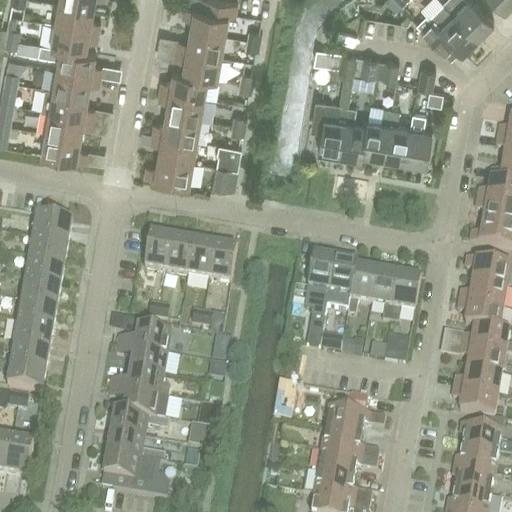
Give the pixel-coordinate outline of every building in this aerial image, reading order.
[(25,8),(26,0),(13,0),(12,6),(25,8)] [(100,0),(105,1),(104,0),(58,0),(58,4),(93,10),(95,0),(100,0)] [(236,17),(238,5),(209,0),(195,0),(193,9),(184,8),(182,18),(192,20),(190,31),(225,37),(229,15),(236,17)] [(470,0),(467,0),(467,1),(465,0),(447,0),(443,4),(478,39),(494,23),(470,0)] [(511,4),(511,0),(493,0),(505,12),(511,4)] [(91,22),(93,10),(58,4),(54,25),(99,33),(101,23),(91,22)] [(478,39),(443,4),(428,19),(425,16),(416,25),(446,55),(454,47),(462,55),(478,39)] [(97,43),(99,33),(54,25),(50,47),(60,49),(60,48),(86,53),(86,52),(88,42),(97,43)] [(20,32),(8,29),(6,40),(19,42),(20,32)] [(177,51),(221,59),(225,37),(190,31),(188,42),(178,41),(177,51)] [(250,32),(248,41),(261,44),(262,34),(250,32)] [(17,52),(19,42),(6,40),(4,50),(17,52)] [(259,53),(261,44),(248,41),(247,51),(259,53)] [(95,54),(86,52),(86,53),(60,48),(60,49),(50,47),(40,46),(38,56),(58,60),(57,70),(101,78),(103,67),(93,66),(95,54)] [(208,79),(217,80),(221,59),(177,51),(175,61),(184,62),(182,73),(182,74),(208,78),(208,79)] [(338,75),(353,78),(356,58),(335,54),(333,66),(340,67),(338,75)] [(375,79),(378,61),(363,59),(360,76),(375,79)] [(399,65),(378,61),(375,79),(396,82),(399,65)] [(421,69),(417,89),(432,92),(432,91),(435,72),(421,69)] [(99,87),(101,78),(57,70),(53,91),(88,97),(89,86),(99,87)] [(160,92),(204,100),(208,79),(208,78),(182,74),(182,73),(173,71),(171,83),(161,82),(160,92)] [(6,72),(5,82),(18,85),(20,74),(6,72)] [(242,75),(241,84),(253,86),(255,77),(242,75)] [(16,95),(18,85),(5,82),(3,93),(16,95)] [(252,96),(253,86),(241,84),(239,93),(252,96)] [(359,85),(353,104),(369,110),(375,91),(359,85)] [(86,108),(88,97),(53,91),(49,112),(94,120),(95,110),(86,108)] [(166,115),(200,121),(204,100),(160,92),(158,102),(168,103),(166,115)] [(340,157),(348,108),(317,102),(311,133),(321,135),(318,153),(340,157)] [(367,126),(366,125),(354,123),(356,109),(348,108),(340,157),(361,160),(362,156),(367,126)] [(383,159),(392,110),(384,109),(381,123),(367,121),(366,125),(367,126),(362,156),(383,159)] [(404,163),(410,128),(397,126),(400,112),(392,110),(383,159),(404,163)] [(92,130),(94,120),(49,112),(45,134),(80,140),(82,128),(92,130)] [(0,114),(0,125),(10,127),(12,117),(0,114)] [(413,114),(410,128),(404,163),(426,167),(432,132),(418,130),(421,116),(413,114)] [(152,134),(197,142),(200,121),(166,115),(164,126),(154,124),(152,134)] [(235,117),(233,127),(246,129),(247,120),(235,117)] [(499,129),(498,139),(511,141),(511,118),(509,130),(499,129)] [(0,136),(8,138),(10,127),(0,125),(0,136)] [(244,138),(246,129),(233,127),(232,136),(244,138)] [(78,151),(80,140),(45,134),(41,156),(86,163),(88,153),(78,151)] [(158,157),(193,163),(197,142),(152,134),(150,144),(160,146),(158,157)] [(511,163),(511,141),(498,139),(496,149),(505,150),(503,162),(511,163)] [(145,177),(189,185),(193,163),(158,157),(156,169),(146,167),(145,177)] [(227,160),(226,169),(238,171),(240,162),(227,160)] [(511,163),(503,162),(502,173),(492,171),(490,181),(511,185),(511,163)] [(235,193),(237,181),(238,171),(226,169),(218,168),(214,190),(235,193)] [(511,207),(511,185),(490,181),(488,193),(479,191),(477,201),(511,207)] [(511,228),(511,207),(477,201),(475,211),(485,213),(483,224),(511,228)] [(37,216),(33,238),(68,244),(72,222),(37,216)] [(511,251),(511,228),(483,224),(481,235),(471,233),(470,244),(511,251)] [(166,273),(172,238),(150,234),(144,269),(166,273)] [(65,265),(68,244),(33,238),(30,259),(65,265)] [(188,277),(194,242),(172,238),(166,273),(188,277)] [(209,281),(215,246),(194,242),(188,277),(209,281)] [(237,249),(215,246),(209,281),(231,284),(237,249)] [(327,307),(336,258),(314,255),(308,289),(321,291),(319,306),(314,305),(306,347),(320,349),(327,307)] [(356,267),(357,267),(358,262),(336,258),(327,307),(348,311),(350,297),(351,297),(356,267)] [(61,286),(65,265),(30,259),(26,280),(61,286)] [(474,272),(472,283),(507,289),(511,267),(467,260),(465,270),(474,272)] [(378,271),(357,267),(356,267),(351,297),(350,297),(348,311),(348,316),(356,317),(358,303),(371,305),(378,271)] [(390,323),(399,274),(378,271),(371,305),(384,307),(382,322),(390,323)] [(421,278),(399,274),(390,323),(398,325),(401,310),(414,313),(421,278)] [(57,307),(61,286),(26,280),(22,301),(57,307)] [(504,310),(507,289),(472,283),(470,294),(461,293),(459,303),(504,310)] [(53,329),(57,307),(22,301),(18,323),(53,329)] [(500,332),(500,331),(504,310),(459,303),(458,313),(467,314),(465,326),(474,328),(474,327),(500,332)] [(158,318),(161,306),(151,304),(148,317),(158,318)] [(170,307),(161,306),(158,318),(168,320),(170,307)] [(201,326),(203,313),(194,311),(191,324),(201,326)] [(212,315),(203,313),(201,326),(210,327),(212,315)] [(119,337),(117,346),(167,355),(171,333),(148,329),(149,324),(133,321),(132,327),(138,328),(135,340),(119,337)] [(50,350),(53,329),(18,323),(15,344),(50,350)] [(509,333),(500,331),(500,332),(474,327),(474,328),(472,338),(463,337),(461,347),(506,354),(509,333)] [(46,371),(50,350),(15,344),(11,365),(46,371)] [(163,376),(167,355),(117,346),(116,355),(132,358),(130,370),(163,376)] [(502,376),(506,354),(461,347),(459,357),(469,359),(467,370),(502,376)] [(42,393),(46,371),(11,365),(7,387),(42,393)] [(160,397),(163,376),(130,370),(128,383),(112,380),(110,389),(160,397)] [(498,397),(502,376),(467,370),(465,381),(456,379),(454,389),(498,397)] [(156,419),(160,397),(110,389),(108,398),(125,401),(123,412),(123,413),(156,419)] [(494,419),(498,397),(454,389),(452,399),(461,401),(459,413),(494,419)] [(17,408),(19,395),(0,391),(0,409),(3,410),(8,406),(17,408)] [(29,397),(19,395),(17,408),(27,410),(29,397)] [(301,408),(283,405),(280,422),(298,425),(301,408)] [(5,409),(3,424),(19,426),(21,410),(5,409)] [(330,409),(326,431),(362,437),(364,425),(384,429),(385,419),(330,409)] [(169,421),(159,420),(156,419),(123,413),(123,412),(115,411),(111,433),(144,439),(146,427),(167,430),(169,421)] [(464,437),(462,448),(498,455),(498,456),(511,458),(511,447),(500,445),(504,421),(479,417),(477,429),(463,426),(461,436),(464,437)] [(360,449),(362,437),(326,431),(322,452),(378,462),(379,452),(360,449)] [(142,451),(144,439),(111,433),(107,454),(140,460),(159,463),(164,464),(165,455),(142,451)] [(0,473),(6,474),(12,439),(0,437),(0,473)] [(34,443),(12,439),(6,474),(28,478),(34,443)] [(494,476),(498,456),(498,455),(462,448),(460,460),(457,459),(455,469),(494,476)] [(376,471),(378,462),(322,452),(319,473),(355,480),(357,468),(376,471)] [(156,479),(159,463),(140,460),(107,454),(103,476),(123,479),(122,485),(121,491),(167,499),(169,489),(163,480),(156,479)] [(491,497),(494,476),(455,469),(453,479),(457,480),(455,491),(491,497)] [(352,491),(355,480),(319,473),(315,495),(370,504),(372,495),(352,491)] [(449,511),(488,511),(491,497),(455,491),(453,502),(449,502),(448,511),(449,511)] [(358,511),(369,511),(370,504),(315,495),(311,511),(348,511),(349,510),(358,511)]
